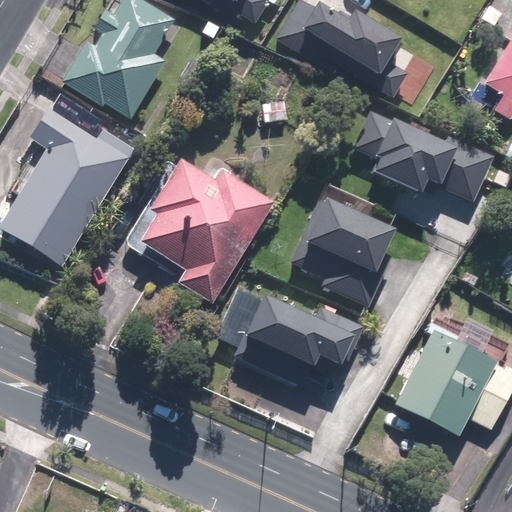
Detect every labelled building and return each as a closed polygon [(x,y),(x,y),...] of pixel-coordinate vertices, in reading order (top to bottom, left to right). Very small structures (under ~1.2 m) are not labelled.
[(81,46),(56,87),(98,112),(100,109),(128,125),(162,66),(151,60),(171,27),(125,0),(120,0),(109,20),(99,14),(88,34),(96,39),(90,51),(81,46)] [(186,0),(247,36),(266,4),(260,0),(186,0)] [(294,4),(270,44),(310,68),(314,61),(388,104),(403,78),(384,67),(395,49),(335,14),(329,25),(294,4)] [(511,33),(478,89),(495,100),(487,114),(505,125),(511,113),(511,33)] [(88,224),(130,155),(95,133),(88,143),(40,114),(21,145),(40,157),(16,197),(36,209),(31,217),(71,241),(83,220),(88,224)] [(468,210),(489,162),(442,142),(439,148),(364,115),(347,154),(371,165),(364,181),(411,202),(418,188),(468,210)] [(170,289),(207,311),(267,210),(213,178),(207,188),(171,167),(140,220),(146,223),(130,250),(177,278),(170,289)] [(316,292),(365,313),(387,263),(377,259),(386,238),(312,207),(285,270),(319,284),(316,292)] [(253,302),(227,361),(300,393),(312,366),(341,378),(361,332),(312,311),(306,325),(253,302)] [(428,328),(387,412),(452,442),(461,424),(487,437),(511,384),(511,370),(499,365),(502,357),(453,333),(451,339),(428,328)]
